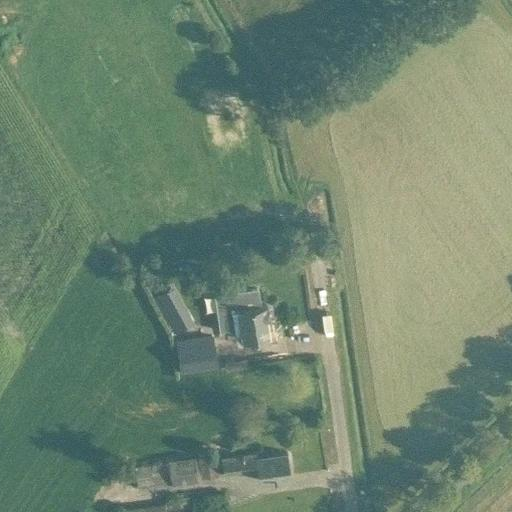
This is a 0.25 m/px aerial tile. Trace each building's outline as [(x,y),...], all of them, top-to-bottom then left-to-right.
[(185,317),(216,313),(213,292),(198,294),(197,284),(181,286),(185,317)] [(270,335),(266,304),(260,305),(257,288),(231,292),(234,309),(218,311),(221,329),(241,327),(242,339),(270,335)] [(188,339),(176,340),(180,371),(193,369),(216,365),(212,335),(188,339)] [(152,462),(134,465),(138,487),(156,484),(220,473),(216,450),(152,462)] [(224,474),(258,469),(259,480),(291,475),(287,451),(257,456),(256,452),(221,457),(224,474)] [(115,509),(115,511),(197,511),(227,508),(224,491),(165,500),(165,502),(115,509)]
